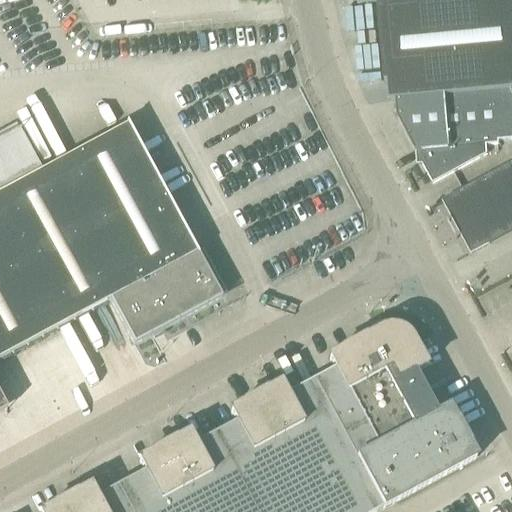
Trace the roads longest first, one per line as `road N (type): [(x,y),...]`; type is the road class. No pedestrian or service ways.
road 1 (unclassified): [(0,484),(418,257)]
road 2 (unclassified): [(418,257),(342,114),(306,0)]
road 3 (unclassified): [(511,430),(418,257)]
